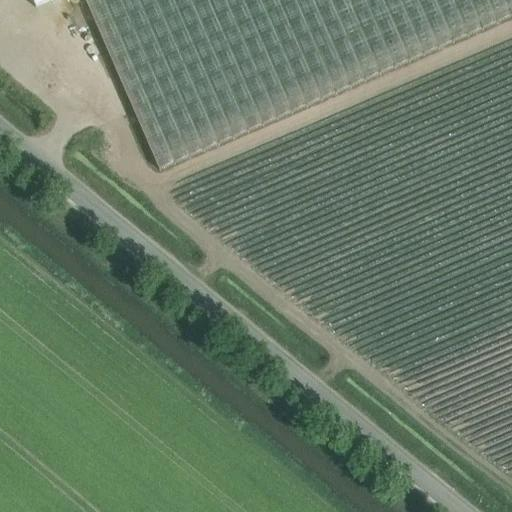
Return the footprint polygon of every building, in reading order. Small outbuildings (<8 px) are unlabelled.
[(511,17),(511,0),(32,0),(36,8),(55,0),(84,0),(159,171),(511,17)] [(85,13),(52,28),(56,39),(90,24),(85,13)] [(91,27),(57,41),(62,52),(96,38),(91,27)] [(99,45),(66,60),(71,71),(104,56),(99,45)] [(105,60),(72,75),(77,86),(110,71),(105,60)] [(113,79),(80,93),(85,104),(118,90),(113,79)] [(120,94),(87,108),(91,119),(125,105),(120,94)] [(128,113),(117,118),(130,147),(141,142),(128,113)]
